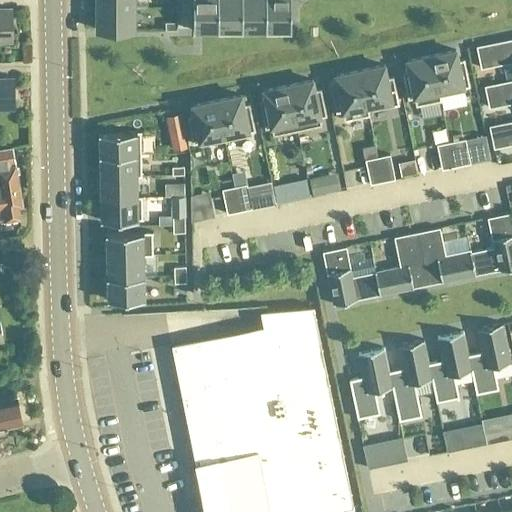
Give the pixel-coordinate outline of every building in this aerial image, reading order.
[(218,31),(217,0),(193,0),(193,31),(194,31),(194,30),(217,30),(217,31),(218,31)] [(217,0),(218,31),(219,31),(219,30),(241,30),(241,31),(242,31),(241,0),(217,0)] [(265,31),(266,31),(265,0),(241,0),(242,31),(243,31),(243,30),(265,30),(265,31)] [(265,0),(266,31),(267,31),(267,30),(290,30),(290,31),(291,31),(290,0),(265,0)] [(133,6),(97,6),(97,29),(133,29),(133,6)] [(0,39),(13,39),(11,9),(0,8),(0,39)] [(177,22),(165,22),(165,30),(177,30),(177,22)] [(511,38),(476,46),(481,68),(503,64),(507,81),(511,79),(511,38)] [(431,56),(440,101),(441,101),(440,96),(464,92),(463,88),(470,87),(464,60),(458,61),(456,51),(431,56)] [(440,101),(431,56),(407,61),(409,71),(402,72),(408,100),(414,98),(416,106),(440,101)] [(360,71),(369,116),(370,116),(369,111),(392,106),(390,92),(396,91),(393,77),(387,78),(384,66),(360,71)] [(344,121),(369,116),(360,71),(335,76),(338,88),(331,90),(336,113),(342,112),(344,121)] [(0,105),(14,105),(13,77),(0,76),(0,105)] [(511,79),(507,81),(485,86),(489,108),(511,103),(511,79)] [(312,80),(288,85),(297,131),(322,126),(320,117),(326,116),(321,89),(314,90),(312,80)] [(273,136),(297,131),(288,85),(263,90),(265,100),(259,102),(265,129),(271,128),(273,136)] [(243,105),(240,95),(216,100),(225,141),(249,135),(249,132),(255,131),(249,103),(243,105)] [(225,141),(216,100),(191,105),(194,116),(187,117),(193,144),(199,143),(200,146),(225,141)] [(494,148),(511,144),(511,121),(489,126),(494,148)] [(99,155),(142,154),(141,154),(141,133),(142,132),(98,133),(98,134),(99,134),(99,155)] [(451,142),(456,167),(470,164),(465,139),(451,142)] [(456,167),(451,142),(437,145),(442,170),(456,167)] [(0,210),(0,211),(3,222),(21,219),(19,207),(23,206),(13,150),(13,149),(0,150),(0,210)] [(142,154),(99,155),(99,156),(100,177),(141,176),(141,155),(142,155),(142,154)] [(378,158),(382,182),(395,180),(390,155),(378,158)] [(378,158),(365,160),(370,185),(382,182),(378,158)] [(141,176),(100,177),(100,198),(142,197),(137,197),(137,177),(142,177),(141,176)] [(311,181),(315,197),(326,194),(323,178),(311,181)] [(291,182),(294,199),(310,196),(306,179),(291,182)] [(166,198),(184,197),(184,185),(166,185),(166,198)] [(247,185),(234,187),(240,212),(252,209),(247,185)] [(240,212),(234,187),(222,190),(227,214),(240,212)] [(142,197),(100,198),(101,220),(100,220),(100,221),(143,220),(143,219),(142,219),(142,197)] [(511,267),(511,219),(511,213),(487,218),(494,247),(471,252),(476,275),(498,270),(498,271),(511,267)] [(173,218),(173,226),(185,225),(185,217),(173,218)] [(173,234),(185,233),(185,225),(173,226),(173,234)] [(476,275),(471,252),(470,249),(445,254),(439,228),(417,232),(428,285),(442,282),(476,275)] [(153,232),(105,234),(105,235),(106,235),(107,256),(153,255),(152,234),(153,234),(153,232)] [(413,288),(428,285),(417,232),(394,237),(400,265),(374,271),(379,295),(380,295),(413,288)] [(322,252),(333,305),(357,300),(357,299),(379,295),(374,271),(352,275),(346,247),(322,252)] [(106,277),(106,278),(145,277),(145,276),(144,276),(143,256),(153,256),(153,255),(107,256),(107,277),(106,277)] [(174,268),(174,276),(186,275),(186,267),(174,268)] [(186,275),(174,276),(174,284),(186,283),(186,275)] [(145,277),(106,278),(107,278),(108,299),(107,299),(107,300),(145,299),(145,298),(144,298),(144,277),(145,277)] [(326,511),(354,507),(314,308),(262,312),(265,326),(173,345),(205,511),(326,511)] [(498,389),(494,366),(511,363),(503,323),(477,329),(482,352),(468,355),(471,371),(476,394),(498,389)] [(437,337),(442,360),(429,363),(432,379),(437,402),(459,397),(454,374),(471,371),(468,355),(463,331),(437,337)] [(424,340),(398,345),(403,369),(389,371),(392,387),(399,421),(421,416),(415,382),(432,379),(429,363),(424,340)] [(358,353),(363,377),(349,380),(357,418),(380,414),(375,391),(392,387),(389,371),(384,348),(358,353)] [(100,398),(115,397),(114,374),(99,375),(100,398)] [(0,433),(6,432),(5,428),(22,423),(16,397),(0,400),(0,433)] [(130,460),(125,417),(110,419),(114,462),(130,460)] [(462,428),(466,448),(486,443),(482,424),(462,428)] [(407,460),(402,436),(382,441),(387,464),(407,460)]
